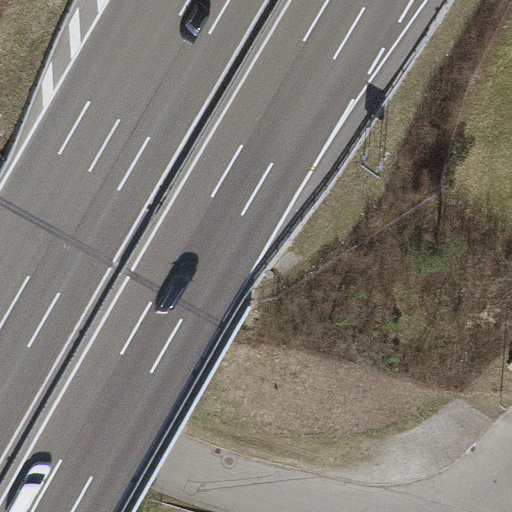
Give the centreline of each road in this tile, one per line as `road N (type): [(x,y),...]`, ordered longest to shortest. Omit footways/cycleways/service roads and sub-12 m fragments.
road 1 (motorway): [(58,511),(353,0)]
road 2 (motorway): [(189,0),(0,329)]
road 3 (unclassified): [(332,511),(157,455),(0,353)]
